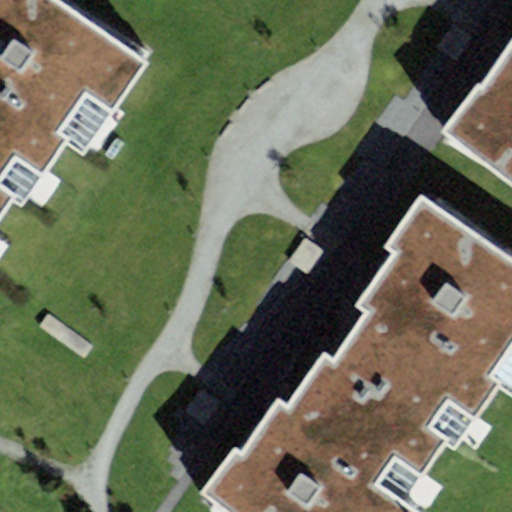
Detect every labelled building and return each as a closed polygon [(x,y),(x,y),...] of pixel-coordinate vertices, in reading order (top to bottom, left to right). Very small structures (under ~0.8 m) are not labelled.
[(0,0),(0,189),(15,200),(22,205),(66,143),(82,155),(146,65),(54,0),(0,0)] [(511,47),(483,89),(478,85),(442,137),(511,186),(511,47)] [(0,221),(15,200),(0,189),(0,221)] [(334,362),(447,444),(454,449),(498,389),(511,399),(511,261),(422,197),(386,247),(396,255),(358,306),(369,314),(334,362)] [(447,444),(334,362),(325,356),(286,409),(278,403),(241,453),(235,448),(201,495),(225,511),(412,511),(403,505),(447,444)]
